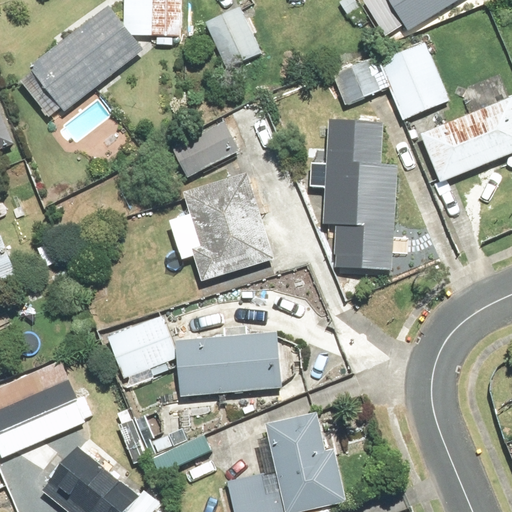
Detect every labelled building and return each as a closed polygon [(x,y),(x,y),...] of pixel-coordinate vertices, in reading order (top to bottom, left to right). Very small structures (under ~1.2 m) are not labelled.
[(395,0),(410,23),(446,0),(395,0)] [(108,6),(24,78),(61,120),(145,48),(108,6)] [(262,53),(241,9),(206,26),(227,70),(262,53)] [(345,106),(389,88),(403,122),(451,102),(426,41),(378,61),(371,45),(327,64),(345,106)] [(0,99),(0,149),(17,143),(0,99)] [(511,103),(430,133),(447,182),(511,158),(511,103)] [(386,122),(335,120),(331,224),(343,224),(341,267),(394,270),(398,164),(384,163),(386,122)] [(279,261),(256,176),(183,196),(205,281),(279,261)] [(6,226),(0,228),(0,295),(29,283),(6,226)] [(280,331),(184,336),(187,396),(284,391),(280,331)] [(0,341),(0,373),(11,369),(0,341)] [(70,361),(0,388),(0,436),(86,402),(70,361)] [(328,415),(274,425),(282,469),(230,478),(235,511),(318,511),(355,505),(344,447),(334,449),(328,415)] [(197,436),(167,452),(177,471),(206,456),(197,436)] [(89,440),(46,490),(71,511),(139,511),(137,510),(151,494),(89,440)]
